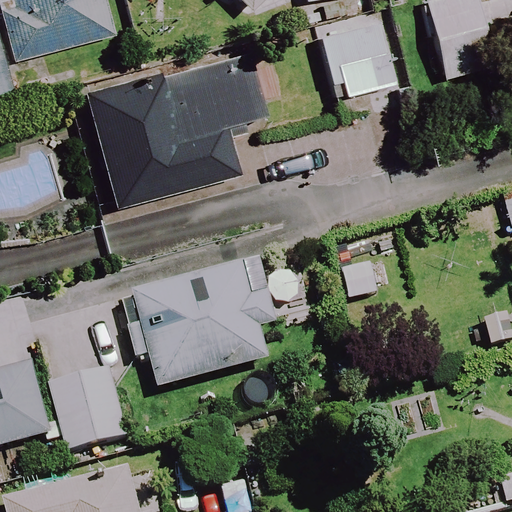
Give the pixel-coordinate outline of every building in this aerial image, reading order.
[(8,0),(12,15),(0,17),(0,37),(8,68),(81,49),(107,43),(96,0),(8,0)] [(227,0),(248,18),(264,0),(227,0)] [(371,0),(299,0),(301,11),(372,2),(371,0)] [(474,0),(441,0),(419,6),(440,87),(493,73),(474,0)] [(373,30),(313,41),(326,107),(386,95),(373,30)] [(261,121),(243,56),(152,80),(81,98),(112,214),(233,182),(219,132),(261,121)] [(511,194),(499,198),(508,236),(511,234),(511,194)] [(271,301),(248,308),(238,272),(130,301),(139,332),(121,337),(130,369),(148,364),(156,395),(264,366),(257,343),(281,336),(271,301)] [(0,453),(45,444),(30,374),(0,380),(0,453)] [(111,377),(51,389),(65,458),(124,446),(111,377)] [(0,505),(0,511),(147,511),(135,467),(0,505)]
